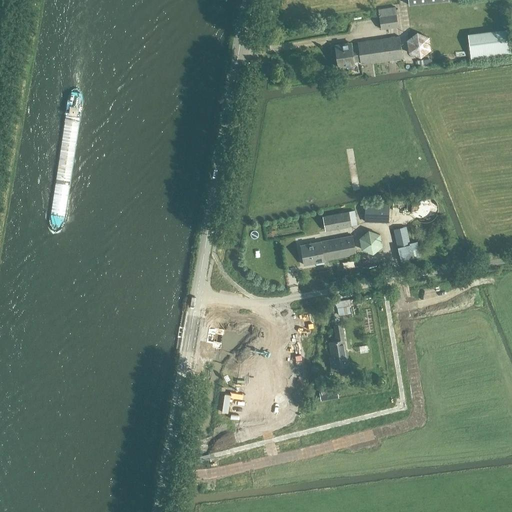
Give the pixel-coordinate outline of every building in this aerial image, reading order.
[(378,9),(378,11),(381,29),(398,26),(395,7),(378,9)] [(508,29),(468,34),(471,58),(511,53),(508,29)] [(429,47),(427,37),(418,33),(409,40),(411,50),(420,55),(429,47)] [(400,37),(373,40),(358,43),(358,46),(352,47),(352,44),(335,46),(338,67),(355,65),(355,62),(360,61),(361,64),(403,58),(400,37)] [(438,204),(437,201),(436,198),(435,196),(434,194),(432,192),(429,190),(426,189),(423,189),(420,189),(417,190),(414,191),(412,193),(410,195),(409,198),(407,201),(407,204),(407,208),(408,210),(410,212),(411,214),(413,216),(416,218),(418,219),(421,219),(424,219),(427,218),(430,217),(432,216),(434,214),(436,211),(437,207),(438,204)] [(388,223),(389,204),(366,203),(365,222),(388,223)] [(355,211),(349,212),(323,217),(326,231),(352,226),(357,225),(355,211)] [(406,227),(394,229),(398,247),(401,261),(421,257),(417,241),(410,243),(406,227)] [(381,243),(379,234),(370,230),(361,236),(363,246),(372,251),(381,243)] [(305,265),(357,255),(353,235),(301,245),(305,265)] [(343,325),(342,325),(335,326),(337,341),(330,342),(332,359),(330,360),(332,370),(340,369),(340,372),(342,373),(348,372),(350,370),(349,367),(347,366),(347,365),(348,365),(343,336),(344,336),(343,325)]
